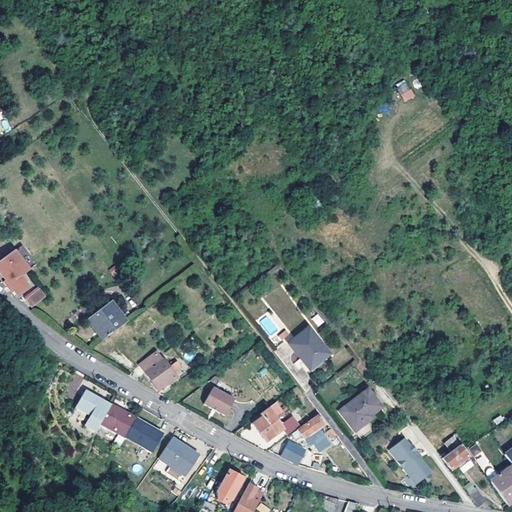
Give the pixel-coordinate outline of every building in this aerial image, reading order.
[(405,83),(396,88),(400,95),(409,89),(405,83)] [(410,89),(409,89),(400,95),(404,102),(414,96),(410,89)] [(26,272),(12,253),(0,262),(0,277),(15,298),(26,289),(18,278),(26,272)] [(116,265),(109,269),(113,277),(120,273),(116,265)] [(42,299),(36,292),(24,301),(29,308),(42,299)] [(102,341),(125,323),(110,304),(87,322),(102,341)] [(317,327),(324,322),(318,313),(311,318),(317,327)] [(268,316),(260,321),(268,334),(276,329),(268,316)] [(326,355),(306,329),(287,344),(297,358),(301,355),(310,368),(326,355)] [(165,368),(155,354),(138,367),(156,391),(172,378),(169,373),(178,366),(174,362),(165,368)] [(232,400),(210,388),(201,404),(223,416),(232,400)] [(378,407),(365,391),(337,412),(352,432),(362,424),(360,421),(378,407)] [(100,424),(109,406),(84,392),(74,409),(89,417),(84,426),(95,432),(100,424)] [(258,415),(260,419),(250,425),(264,443),(281,431),(284,437),(296,427),(289,419),(279,425),(274,417),(278,414),(274,407),(276,405),(274,403),(258,415)] [(123,437),(133,420),(109,406),(100,424),(123,437)] [(250,425),(260,419),(258,415),(248,422),(250,425)] [(321,425),(315,418),(290,437),(295,444),(302,440),(308,448),(311,445),(317,453),(328,445),(316,429),(321,425)] [(133,420),(123,437),(149,453),(160,436),(133,420)] [(329,440),(333,437),(328,430),(324,433),(329,440)] [(457,444),(452,437),(443,444),(448,450),(457,444)] [(387,451),(414,484),(429,472),(417,458),(413,453),(414,452),(409,445),(407,446),(402,439),(387,451)] [(184,479),(198,459),(169,440),(156,460),(184,479)] [(295,465),(302,452),(286,444),(279,457),(295,465)] [(457,446),(465,458),(469,455),(464,449),(460,444),(457,446)] [(511,468),(511,444),(501,453),(511,466),(511,468)] [(448,470),(465,458),(457,446),(440,459),(448,470)] [(484,459),(478,463),(482,469),(488,465),(484,459)] [(511,501),(511,468),(511,466),(495,478),(492,473),(489,472),(486,475),(485,477),(489,482),(489,483),(506,506),(511,501)] [(241,481),(227,472),(214,494),(214,501),(224,506),(230,502),(241,481)] [(252,511),(264,490),(262,489),(260,493),(247,485),(232,511),(252,511)] [(484,501),(476,491),(468,497),(475,507),(484,501)] [(322,511),(331,511),(337,500),(322,497),(317,510),(322,511)] [(350,511),(353,504),(346,502),(342,511),(350,511)] [(260,503),(256,510),(260,511),(268,511),(270,508),(260,503)]
